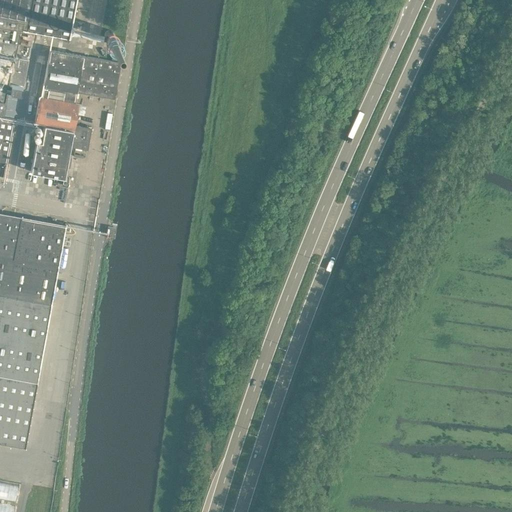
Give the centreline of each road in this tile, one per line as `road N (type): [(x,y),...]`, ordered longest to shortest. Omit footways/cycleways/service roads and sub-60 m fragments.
road 1 (trunk): [(416,0),(315,221),(215,511)]
road 2 (unclassified): [(63,511),(137,0)]
road 3 (trunk): [(240,511),(339,230),(402,88)]
